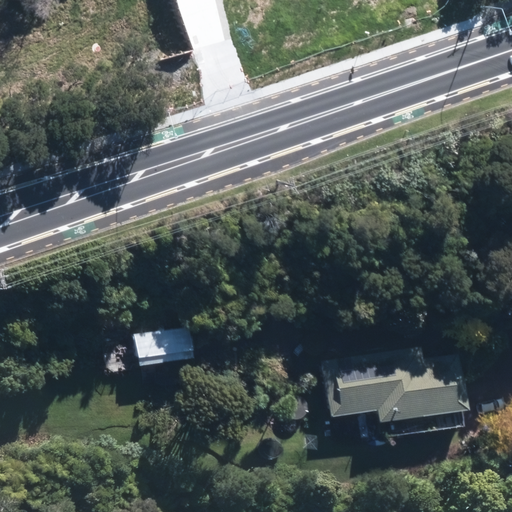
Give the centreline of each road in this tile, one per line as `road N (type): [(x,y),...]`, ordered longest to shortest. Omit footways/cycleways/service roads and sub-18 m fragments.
road 1 (secondary): [(511,50),(0,221)]
road 2 (unknown): [(230,145),(192,0)]
